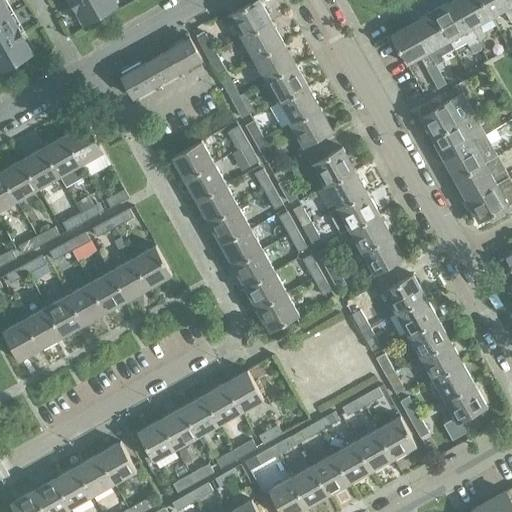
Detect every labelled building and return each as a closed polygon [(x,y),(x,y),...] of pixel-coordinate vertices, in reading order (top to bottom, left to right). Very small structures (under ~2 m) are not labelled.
[(0,0),(0,19),(11,14),(2,0),(0,0)] [(114,0),(78,0),(73,3),(77,10),(78,10),(85,22),(117,4),(114,0)] [(233,21),(241,37),(271,20),(259,0),(253,0),(221,18),(225,26),(233,21)] [(451,0),(433,10),(449,39),(462,32),(469,45),(477,40),(454,0),(451,0)] [(479,23),(491,16),(482,0),(454,0),(477,40),(486,36),(479,23)] [(511,21),(511,4),(509,0),(482,0),(491,16),(503,9),(510,22),(511,21)] [(437,46),(449,39),(433,10),(412,22),(436,64),(444,59),(437,46)] [(11,14),(0,19),(0,44),(22,32),(17,25),(11,14)] [(271,20),(241,37),(253,58),(283,41),(271,20)] [(412,22),(391,34),(407,63),(420,56),(427,68),(436,64),(412,22)] [(203,29),(195,34),(206,54),(214,49),(203,29)] [(26,40),(22,32),(0,44),(0,70),(32,52),(25,40),(26,40)] [(181,70),(202,59),(189,37),(169,48),(181,70)] [(283,41),(253,58),(266,80),(295,63),(283,41)] [(158,83),(181,70),(169,48),(146,61),(158,83)] [(214,49),(206,54),(217,74),(226,69),(214,49)] [(146,61),(121,75),(134,97),(158,83),(146,61)] [(295,63),(266,80),(278,101),(308,85),(295,63)] [(221,81),(232,99),(240,94),(230,76),(221,81)] [(320,106),(308,85),(278,101),(290,123),(320,106)] [(462,120),(455,107),(467,100),(462,91),(420,115),(432,136),(462,120)] [(250,112),(240,94),(232,99),(242,117),(250,112)] [(332,129),(320,106),(290,123),(302,145),(299,147),(304,156),(307,155),(323,145),(318,137),(332,129)] [(462,120),(432,136),(444,157),(486,134),(483,128),(474,113),(462,120)] [(245,124),(256,142),(264,137),(254,119),(245,124)] [(87,121),(65,134),(82,164),(104,151),(87,121)] [(492,121),(482,126),(483,128),(486,134),(496,128),(492,121)] [(249,142),(239,125),(239,124),(230,129),(240,147),(249,142)] [(82,164),(65,134),(43,146),(60,176),(66,186),(87,173),(82,164)] [(486,134),(444,157),(456,178),(486,162),(485,161),(498,154),(486,134)] [(274,156),(264,137),(256,142),(266,160),(274,156)] [(202,139),(173,156),(185,178),(215,161),(202,139)] [(251,165),(259,160),(249,142),(240,147),(251,165)] [(325,185),(354,169),(342,146),(328,154),(323,145),(307,155),(311,164),(312,163),(325,185)] [(22,158),(39,188),(60,176),(43,146),(22,158)] [(0,171),(17,201),(39,188),(22,158),(0,171)] [(197,200),(227,183),(215,161),(185,178),(197,200)] [(493,175),(493,174),(486,162),(456,178),(468,199),(498,183),(509,176),(505,169),(493,175)] [(273,186),(263,168),(255,173),(265,191),(273,186)] [(354,169),(325,185),(336,206),(328,211),(329,211),(366,190),(354,169)] [(0,170),(0,210),(17,201),(0,171),(0,170)] [(511,180),(509,176),(498,183),(468,199),(480,221),(511,202),(511,180)] [(287,178),(278,183),(289,201),(297,196),(287,178)] [(209,221),(239,205),(227,183),(197,200),(209,221)] [(284,204),(273,186),(265,191),(275,209),(284,204)] [(129,197),(124,188),(105,198),(110,207),(129,197)] [(341,234),(379,212),(366,190),(329,211),(341,234)] [(80,211),(85,220),(103,210),(99,202),(80,211)] [(301,203),(293,208),(303,226),(311,221),(301,203)] [(222,243),(251,226),(239,205),(209,221),(222,243)] [(129,207),(111,217),(115,226),(134,216),(129,207)] [(62,221),(67,230),(85,220),(80,211),(62,221)] [(297,229),(287,211),(279,216),(289,233),(297,229)] [(361,251),(391,234),(379,212),(341,234),(349,230),(361,251)] [(115,226),(111,217),(92,227),(97,236),(115,226)] [(321,240),(311,221),(303,226),(313,244),(321,240)] [(41,244),(60,234),(55,225),(37,235),(41,244)] [(251,226),(222,243),(234,265),(263,248),(251,226)] [(307,246),(297,229),(289,233),(299,251),(307,246)] [(90,240),(86,230),(67,240),(72,249),(90,240)] [(394,273),(389,264),(403,256),(391,234),(361,251),(373,272),(369,274),(374,284),(394,273)] [(41,244),(37,235),(18,244),(23,253),(41,244)] [(72,249),(67,240),(49,250),(54,259),(72,249)] [(133,256),(150,286),(172,273),(155,244),(133,256)] [(317,252),(327,270),(336,265),(325,247),(317,252)] [(246,286),(276,270),(263,248),(234,265),(246,286)] [(11,249),(0,254),(0,265),(16,257),(11,249)] [(511,249),(503,254),(511,269),(511,249)] [(321,272),(311,253),(303,258),(313,276),(321,272)] [(23,264),(28,273),(47,263),(42,254),(23,264)] [(111,268),(128,298),(150,286),(133,256),(111,268)] [(23,264),(5,274),(10,282),(28,273),(23,264)] [(327,270),(337,288),(346,283),(336,265),(327,270)] [(90,280),(106,310),(128,298),(111,268),(90,280)] [(258,308),(288,292),(276,270),(246,286),(258,308)] [(323,295),(332,290),(321,272),(313,276),(323,295)] [(396,313),(425,296),(413,274),(399,281),(394,273),(374,284),(379,294),(384,291),(396,313)] [(68,293),(85,322),(106,310),(90,280),(68,293)] [(300,314),(288,292),(258,308),(271,331),(300,314)] [(46,305),(63,334),(85,322),(68,293),(46,305)] [(438,318),(425,296),(396,313),(408,334),(438,318)] [(25,317),(41,346),(63,334),(46,305),(25,317)] [(360,309),(352,314),(362,332),(370,327),(360,309)] [(2,329),(19,359),(41,346),(25,317),(2,329)] [(450,339),(438,318),(408,334),(420,356),(450,339)] [(362,332),(372,350),(380,345),(370,327),(362,332)] [(462,361),(450,339),(420,356),(432,378),(462,361)] [(384,352),(376,357),(386,375),(395,370),(384,352)] [(474,383),(462,361),(432,378),(444,399),(474,383)] [(225,382),(242,412),(264,399),(247,369),(225,382)] [(405,388),(395,370),(386,375),(396,393),(405,388)] [(203,394),(220,424),(242,412),(225,382),(203,394)] [(486,405),(474,383),(444,399),(454,417),(445,422),(453,437),(475,425),(476,421),(472,413),(486,405)] [(378,386),(360,396),(365,405),(383,395),(378,386)] [(182,406),(198,436),(220,424),(203,394),(182,406)] [(360,396),(342,406),(347,415),(365,405),(360,396)] [(409,396),(400,401),(410,418),(419,414),(409,396)] [(160,418),(177,448),(198,436),(182,406),(160,418)] [(317,420),(322,429),(340,419),(335,410),(317,420)] [(377,427),(394,457),(417,444),(400,414),(377,427)] [(429,431),(419,414),(410,418),(421,436),(429,431)] [(160,418),(138,431),(154,461),(177,448),(160,418)] [(322,429),(317,420),(299,430),(304,439),(322,429)] [(283,433),(277,424),(259,435),(264,443),(283,433)] [(356,439),(373,469),(394,457),(377,427),(356,439)] [(274,444),(279,453),(297,443),(292,434),(274,444)] [(234,449),(239,457),(257,448),(252,439),(234,449)] [(334,451),(351,481),(373,469),(356,439),(334,451)] [(98,453),(115,483),(137,470),(120,441),(98,453)] [(274,444),(256,455),(261,463),(279,453),(274,444)] [(239,457),(234,449),(216,459),(221,467),(239,457)] [(188,451),(181,454),(185,462),(192,459),(188,451)] [(312,463),(329,493),(351,481),(334,451),(312,463)] [(93,495),(115,483),(98,453),(76,465),(93,495)] [(196,481),(214,471),(209,463),(191,473),(196,481)] [(291,475),(308,505),(329,493),(312,463),(291,475)] [(71,507),(93,495),(76,465),(55,478),(71,507)] [(238,475),(233,467),(215,477),(220,485),(238,475)] [(196,481),(191,473),(173,483),(178,491),(196,481)] [(295,511),(308,505),(291,475),(268,488),(282,511),(295,511)] [(33,490),(45,511),(62,511),(71,507),(55,478),(33,490)] [(190,491),(195,500),(213,489),(208,481),(190,491)] [(473,508),(475,511),(511,511),(511,500),(511,498),(511,497),(511,486),(506,490),(505,489),(473,508)] [(45,511),(33,490),(10,502),(15,511),(45,511)] [(195,500),(190,491),(172,502),(177,510),(195,500)] [(147,498),(129,508),(131,511),(141,511),(152,506),(147,498)] [(229,511),(259,511),(251,498),(229,510),(229,511)]
